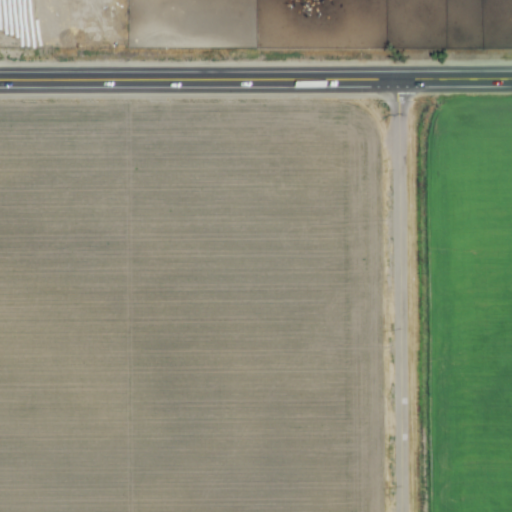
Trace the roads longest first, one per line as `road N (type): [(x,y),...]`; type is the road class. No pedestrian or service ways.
road 1 (primary): [(511,77),(0,78)]
road 2 (residential): [(400,78),(402,511)]
